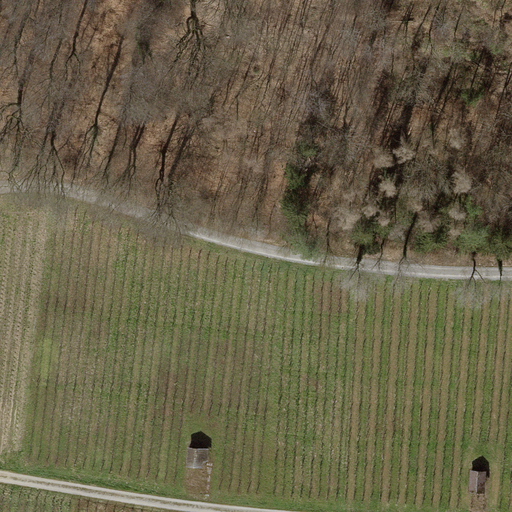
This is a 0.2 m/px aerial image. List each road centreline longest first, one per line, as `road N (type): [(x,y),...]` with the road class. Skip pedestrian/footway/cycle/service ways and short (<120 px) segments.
road 1 (track): [(0,188),(76,189),(300,256),(511,271)]
road 2 (track): [(214,511),(0,480)]
